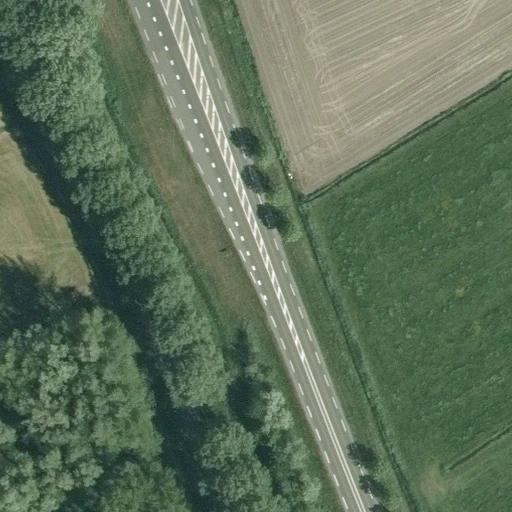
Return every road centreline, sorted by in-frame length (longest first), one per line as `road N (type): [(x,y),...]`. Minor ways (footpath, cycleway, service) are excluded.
road 1 (unclassified): [(230,511),(157,337),(0,52)]
road 2 (primary): [(264,252),(362,511)]
road 3 (primary): [(153,0),(264,252)]
road 4 (primary): [(264,252),(183,0)]
